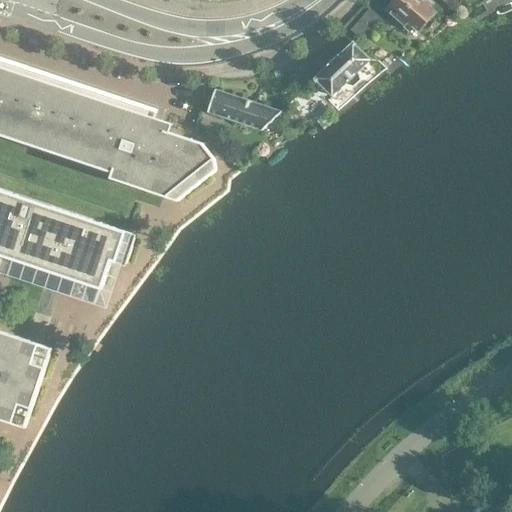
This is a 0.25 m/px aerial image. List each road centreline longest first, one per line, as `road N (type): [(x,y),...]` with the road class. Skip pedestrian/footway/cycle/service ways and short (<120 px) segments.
road 1 (primary): [(42,0),(203,44),(251,36),(317,0)]
road 2 (unclassified): [(347,511),(429,429),(511,374)]
